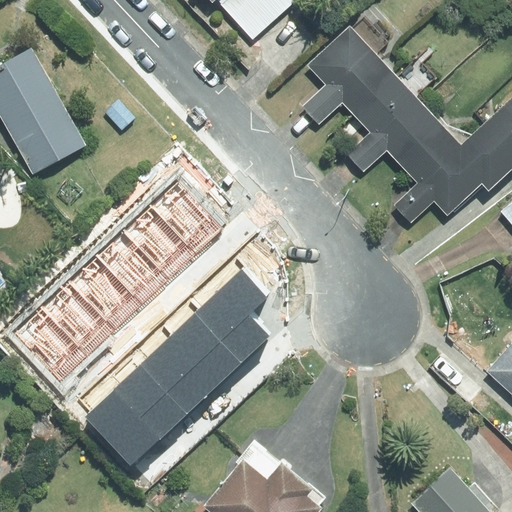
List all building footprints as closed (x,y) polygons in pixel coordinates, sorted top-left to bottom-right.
[(220,0),(255,38),(295,0),(220,0)] [(303,104),(321,123),(345,100),(373,130),(349,152),(366,170),(390,148),(419,180),(396,202),(414,222),(437,200),(451,214),(486,182),(493,189),(511,170),(511,95),(465,142),(354,21),(310,62),(328,81),(303,104)] [(36,45),(0,65),(0,112),(1,112),(34,172),(90,142),(36,45)] [(511,199),(502,209),(511,220),(511,199)] [(143,320),(213,257),(183,224),(164,241),(132,206),(91,244),(125,281),(116,290),(143,320)] [(253,367),(217,320),(190,341),(186,336),(150,363),(154,369),(129,388),(165,435),(196,411),(204,420),(244,390),(237,380),(253,367)] [(511,340),(488,367),(511,388),(511,340)] [(53,357),(36,373),(59,398),(77,381),(53,357)] [(282,460),(258,441),(206,504),(216,511),(321,511),(334,498),(284,457),(282,460)] [(493,511),(451,466),(414,500),(424,511),(493,511)]
